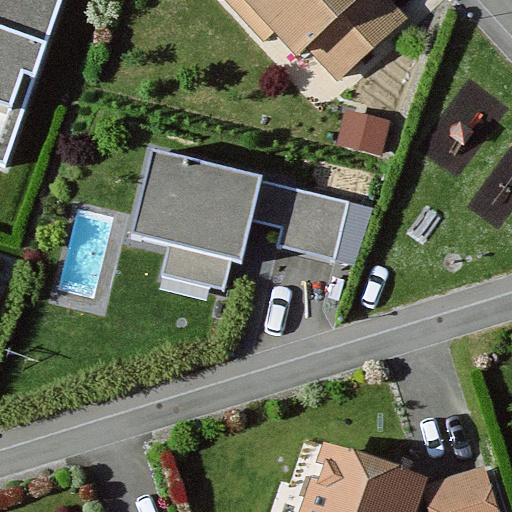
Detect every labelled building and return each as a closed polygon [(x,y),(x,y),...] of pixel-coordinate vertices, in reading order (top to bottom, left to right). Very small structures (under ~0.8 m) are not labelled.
[(64,0),(0,0),(0,167),(4,169),(64,0)] [(229,0),(265,41),(289,20),(337,75),(402,19),(386,0),(229,0)] [(388,124),(346,115),(339,148),(381,157),(388,124)] [(348,208),(153,159),(132,246),(167,254),(161,278),(222,294),(229,264),(241,267),(252,222),(286,231),(281,249),(334,263),(348,208)] [(410,511),(418,490),(328,460),(310,511),(410,511)] [(496,511),(485,473),(424,491),(430,511),(496,511)]
